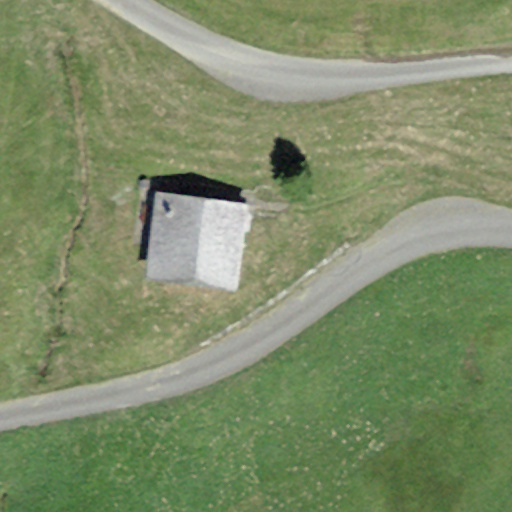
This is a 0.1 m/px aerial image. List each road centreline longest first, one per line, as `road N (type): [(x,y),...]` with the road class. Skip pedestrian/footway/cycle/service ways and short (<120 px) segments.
road 1 (track): [(0,416),(213,356),(423,233),(511,233)]
road 2 (track): [(511,58),(278,77),(237,68),(114,0)]
